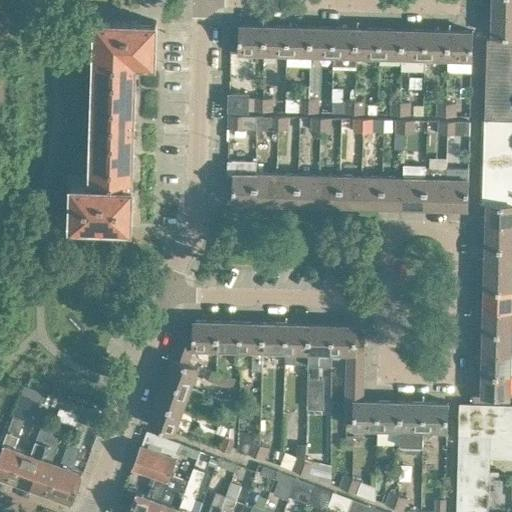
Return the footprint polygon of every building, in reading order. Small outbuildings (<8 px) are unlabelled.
[(485,13),(511,13),(511,0),(492,0),(492,4),(485,4),(485,13)] [(492,21),(491,35),(511,35),(511,13),(485,13),(485,21),(492,21)] [(96,19),(95,46),(96,46),(96,62),(135,63),(135,62),(155,63),(157,21),(141,20),(141,19),(111,18),(111,19),(96,19)] [(240,35),(231,34),(231,51),(234,51),(262,52),(263,24),(240,24),(240,35)] [(286,25),(263,24),(262,52),(286,53),(286,25)] [(309,53),(310,26),(286,25),(286,53),(285,65),(309,66),(309,53)] [(333,26),(310,26),(309,53),(332,54),(333,26)] [(355,54),(356,27),(333,26),(332,54),(332,65),(355,66),(355,54)] [(379,28),(356,27),(355,54),(379,55),(379,28)] [(403,28),(379,28),(379,55),(402,56),(403,28)] [(403,28),(402,56),(401,69),(425,70),(425,57),(425,56),(426,29),(403,28)] [(426,29),(425,57),(448,58),(449,30),(426,29)] [(449,30),(448,58),(472,58),(472,30),(449,30)] [(511,35),(491,35),(484,35),(482,119),(511,119),(511,35)] [(94,121),(133,122),(135,63),(96,62),(95,75),(94,75),(93,106),(94,106),(94,121)] [(333,87),(333,112),(354,113),(354,99),(344,99),(344,87),(333,87)] [(229,109),(229,110),(230,110),(230,109),(248,110),(248,96),(248,93),(230,93),(229,109)] [(263,110),(263,96),(254,96),(254,110),(263,110)] [(268,97),(263,96),(263,110),(272,110),(272,97),(268,97)] [(286,111),(307,111),(308,98),(286,97),(286,111)] [(307,111),(318,112),(318,98),(314,98),(310,98),(308,98),(307,111)] [(354,99),(354,113),(364,113),(364,100),(354,99)] [(400,114),(400,101),(395,100),(391,100),(391,114),(400,114)] [(400,114),(410,114),(410,101),(405,101),(400,101),(400,114)] [(447,115),(447,102),(437,102),(437,115),(447,115)] [(456,102),(447,102),(447,115),(455,116),(456,102)] [(229,115),(229,127),(228,128),(230,128),(257,129),(257,128),(257,115),(230,114),(229,114),(229,115)] [(257,115),(257,128),(278,129),(278,116),(257,115)] [(300,116),(278,116),(278,129),(299,129),(300,116)] [(321,117),(312,117),(311,130),(314,130),(320,130),(321,117)] [(330,130),(330,117),(321,117),(320,130),(323,130),(330,130)] [(363,118),(354,118),(354,131),(363,131),(363,118)] [(363,118),(363,131),(384,132),(385,119),(363,118)] [(405,134),(405,119),(396,119),(396,149),(399,149),(405,149),(405,134)] [(405,119),(405,134),(414,134),(415,119),(405,119)] [(511,203),(511,119),(482,119),(479,202),(486,202),(511,203)] [(447,133),(448,120),(439,120),(438,133),(447,133)] [(457,120),(448,120),(447,133),(457,134),(457,121),(457,120)] [(92,179),(132,180),(133,122),(94,121),(93,135),(92,136),(91,167),(92,167),(92,179)] [(255,201),(256,172),(256,160),(228,159),(227,188),(233,188),(233,201),(255,201)] [(404,176),(404,205),(424,206),(425,177),(425,166),(425,165),(405,164),(404,176)] [(425,177),(424,206),(446,206),(447,167),(425,166),(425,177)] [(447,167),(446,206),(467,207),(468,168),(447,167)] [(256,172),(255,201),(276,202),(277,173),(256,172)] [(276,202),(297,202),(298,173),(277,173),(276,202)] [(319,174),(298,173),(297,202),(318,203),(319,174)] [(340,174),(319,174),(318,203),(340,204),(340,174)] [(340,204),(361,204),(361,175),(340,174),(340,204)] [(361,204),(382,205),(383,176),(361,175),(361,204)] [(382,205),(403,205),(404,176),(383,176),(382,205)] [(72,180),(71,223),(87,223),(87,224),(116,225),(116,224),(132,225),(133,183),(132,183),(132,180),(92,179),(92,181),(72,180)] [(479,224),(511,225),(511,203),(486,202),(486,216),(479,216),(479,224)] [(486,233),(485,246),(511,246),(511,225),(479,224),(478,233),(486,233)] [(477,266),(511,267),(511,246),(485,246),(485,258),(478,258),(477,266)] [(484,275),(484,288),(511,288),(511,267),(477,266),(477,275),(484,275)] [(477,300),(476,309),(511,309),(511,288),(484,288),(484,300),(477,300)] [(511,309),(476,309),(476,317),(483,318),(483,330),(511,330),(511,309)] [(193,347),(217,347),(217,320),(194,320),(193,330),(182,330),(172,356),(188,362),(193,347)] [(217,347),(240,348),(240,321),(217,320),(217,347)] [(240,348),(252,348),(252,369),(262,370),(263,349),(263,321),(240,321),(240,348)] [(286,322),(263,321),(263,349),(285,349),(286,349),(286,322)] [(286,349),(285,363),(308,363),(309,323),(286,322),(286,349)] [(308,363),(308,375),(318,375),(319,364),(331,364),(332,350),(332,323),(309,323),(308,363)] [(332,323),(332,350),(347,351),(347,352),(364,353),(365,335),(356,335),(356,324),(332,323)] [(511,352),(511,333),(511,330),(483,330),(483,343),(475,342),(475,351),(511,352)] [(475,351),(475,359),(482,360),(482,372),(511,373),(511,352),(475,351)] [(364,380),(364,353),(347,352),(346,380),(364,380)] [(188,362),(172,356),(164,378),(191,388),(199,366),(188,362)] [(220,384),(223,375),(211,371),(208,379),(220,384)] [(474,385),(474,402),(511,403),(511,401),(510,402),(511,373),(482,372),(481,385),(474,385)] [(235,379),(223,375),(220,384),(232,388),(235,379)] [(164,378),(156,400),(183,410),(191,388),(164,378)] [(364,380),(346,380),(345,416),(353,416),(353,426),(377,427),(378,400),(363,399),(364,380)] [(13,415),(0,450),(0,474),(11,479),(22,449),(14,446),(23,420),(27,412),(32,398),(21,394),(15,408),(13,415)] [(58,409),(77,415),(80,406),(62,399),(62,400),(58,409)] [(156,400),(148,422),(151,423),(175,432),(183,410),(156,400)] [(221,409),(234,409),(234,400),(222,400),(221,409)] [(401,400),(378,400),(377,427),(377,442),(400,443),(401,400)] [(401,400),(400,443),(400,448),(403,448),(403,450),(406,453),(417,453),(420,450),(420,448),(423,448),(423,428),(424,401),(401,400)] [(448,401),(424,401),(423,428),(436,429),(436,436),(447,436),(448,401)] [(459,402),(457,511),(464,511),(488,511),(490,458),(511,458),(511,403),(474,402),(459,402)] [(104,415),(80,406),(77,415),(78,416),(76,420),(99,428),(104,415)] [(22,449),(11,479),(30,486),(51,430),(54,421),(43,417),(40,426),(30,452),(22,449)] [(125,486),(119,501),(130,506),(128,511),(131,511),(155,511),(170,473),(178,451),(181,442),(148,430),(147,429),(142,444),(140,443),(132,467),(155,476),(148,495),(125,486)] [(69,443),(68,443),(67,443),(60,463),(52,460),(61,434),(51,430),(30,486),(50,493),(69,443)] [(80,433),(73,430),(68,443),(69,443),(50,493),(72,501),(82,475),(82,470),(73,467),(80,447),(75,445),(80,433)] [(228,439),(223,450),(229,452),(233,441),(228,439)] [(253,439),(248,452),(256,455),(260,443),(253,439)] [(181,442),(178,451),(197,457),(200,449),(188,445),(181,442)] [(260,443),(256,455),(265,458),(269,446),(260,443)] [(217,459),(216,463),(234,470),(237,463),(227,459),(218,456),(217,459)] [(297,456),(293,469),(301,472),(305,459),(297,456)] [(210,457),(208,463),(215,465),(216,463),(217,459),(210,457)] [(305,459),(301,472),(310,475),(314,463),(305,459)] [(278,470),(264,464),(261,473),(275,478),(278,470)] [(188,480),(176,511),(194,511),(189,510),(204,469),(194,466),(188,480)] [(297,477),(278,470),(275,478),(279,479),(273,494),(288,499),(289,495),(290,495),(297,477)] [(155,511),(176,511),(188,480),(170,473),(155,511)] [(345,474),(340,486),(348,489),(353,477),(345,474)] [(353,477),(348,489),(357,493),(361,480),(353,477)] [(226,494),(218,511),(232,511),(242,486),(230,482),(226,494)] [(313,491),(309,502),(323,508),(327,498),(330,499),(327,508),(329,509),(335,491),(316,484),(313,491)] [(299,486),(295,497),(309,502),(313,491),(299,486)] [(218,511),(226,494),(215,490),(206,511),(218,511)] [(390,490),(385,503),(394,507),(399,494),(399,493),(390,490)] [(347,511),(352,497),(335,491),(329,509),(337,511),(347,511)] [(408,496),(399,493),(399,494),(394,507),(403,510),(408,496)] [(370,511),(373,505),(352,497),(347,511),(370,511)] [(445,511),(445,498),(423,498),(423,511),(445,511)]
